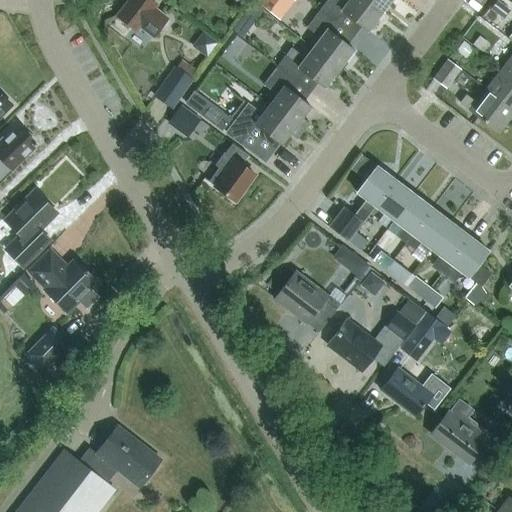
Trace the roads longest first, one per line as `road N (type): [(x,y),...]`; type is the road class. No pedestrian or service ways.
road 1 (unclassified): [(194,288),(47,37),(40,0)]
road 2 (residential): [(194,288),(273,235),(381,101)]
road 3 (unclassified): [(324,511),(194,288)]
road 4 (residential): [(381,101),(481,179),(511,183)]
road 5 (residential): [(381,101),(456,0)]
